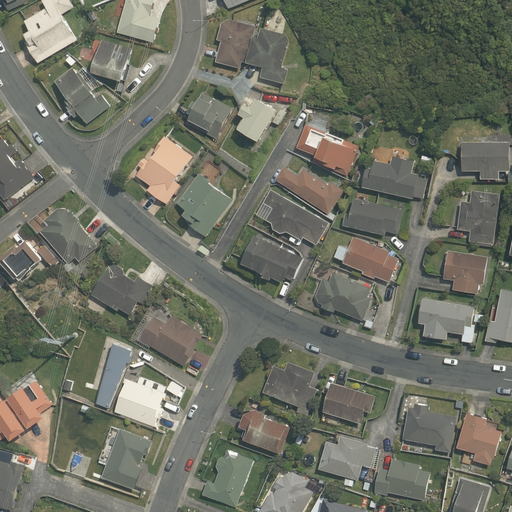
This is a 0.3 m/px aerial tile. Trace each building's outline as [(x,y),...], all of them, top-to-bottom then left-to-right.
[(7,0),(12,10),(30,2),(28,0),(7,0)] [(32,40),(28,43),(41,64),(81,40),(66,14),(79,7),(73,0),(47,0),(46,1),(50,8),(27,21),(34,31),(28,34),(32,40)] [(129,0),(120,32),(156,43),(163,19),(152,16),(153,14),(154,14),(158,0),(129,0)] [(224,0),(228,9),(249,0),(224,0)] [(254,36),(256,26),(228,18),(221,22),(217,40),(221,41),(216,62),(240,69),(242,62),(246,63),(254,36)] [(259,37),(254,36),(246,63),(263,67),(260,77),(285,83),(288,69),(282,67),(289,40),(285,34),(261,27),(259,37)] [(96,73),(127,81),(127,80),(131,81),(135,65),(132,64),(137,48),(105,39),(96,73)] [(83,114),(90,124),(114,106),(104,93),(97,95),(94,90),(95,90),(82,72),(81,73),(76,67),(58,80),(72,98),(68,101),(72,105),(69,107),(78,118),(83,114)] [(234,107),(203,91),(197,101),(193,99),(188,111),(191,113),(186,122),(217,138),(234,107)] [(258,141),(277,110),(256,97),(251,105),(245,102),(238,113),(244,116),(237,128),(258,141)] [(348,175),(360,146),(306,124),(296,147),(315,155),(315,156),(316,157),(314,161),(348,175)] [(181,184),(175,180),(193,156),(165,136),(154,151),(155,152),(151,157),(147,154),(139,165),(142,167),(136,175),(150,185),(147,190),(167,204),(181,184)] [(7,137),(0,142),(0,188),(8,199),(38,177),(24,158),(20,161),(16,155),(21,151),(16,143),(13,145),(7,137)] [(500,171),(510,171),(510,142),(462,141),(462,170),(481,170),(481,179),(500,179),(500,171)] [(374,159),(372,168),(367,167),(363,186),(413,198),(414,196),(424,198),(428,178),(419,176),(420,174),(413,172),(415,160),(393,155),(391,163),(374,159)] [(284,166),(275,179),(326,213),(326,212),(330,214),(345,190),(331,182),(329,185),(304,168),(299,175),(284,166)] [(188,223),(207,236),(233,199),(210,182),(211,180),(200,172),(178,203),(187,209),(183,215),(190,220),(188,223)] [(330,223),(271,189),(264,202),(273,207),(266,220),(271,223),(274,229),(281,233),(287,231),(303,240),(304,237),(318,245),(330,223)] [(469,241),(494,244),(501,194),(472,190),(470,202),(461,201),(458,229),(470,231),(469,241)] [(404,209),(354,197),(350,213),(345,212),(342,225),(385,235),(387,231),(399,234),(404,209)] [(72,211),(69,209),(61,208),(47,219),(51,224),(44,230),(71,263),(79,257),(83,261),(101,245),(81,222),(83,220),(74,209),(72,211)] [(305,257),(253,234),(240,263),(260,272),(259,275),(270,280),(271,277),(282,282),(284,277),(294,281),(305,257)] [(390,251),(354,236),(343,263),(363,271),(362,273),(375,278),(375,276),(390,282),(400,258),(389,254),(390,251)] [(4,258),(24,281),(40,267),(39,266),(48,258),(55,267),(61,261),(48,245),(42,250),(33,239),(25,246),(22,243),(4,258)] [(488,256),(448,250),(444,278),(454,280),(453,290),(478,294),(479,284),(484,284),(488,256)] [(108,266),(92,294),(119,310),(120,308),(131,314),(139,301),(144,304),(149,296),(148,295),(155,285),(138,275),(135,280),(125,274),(123,268),(117,264),(108,266)] [(371,286),(333,272),(330,280),(323,278),(316,295),(318,302),(323,304),(322,307),(335,312),(336,309),(363,320),(372,298),(368,296),(371,286)] [(498,339),(511,341),(511,290),(502,288),(495,321),(489,320),(485,341),(497,343),(498,339)] [(462,341),(478,343),(482,326),(472,324),(475,306),(423,298),(419,322),(425,323),(423,335),(447,339),(448,331),(463,334),(462,341)] [(172,314),(166,323),(155,316),(140,339),(185,366),(204,334),(172,314)] [(97,403),(110,408),(128,362),(130,363),(133,356),(130,355),(132,350),(113,342),(97,403)] [(285,369),(274,364),(263,392),(299,406),(297,412),(308,416),(318,389),(310,386),(316,371),(288,361),(285,369)] [(125,382),(114,412),(155,426),(158,418),(161,419),(165,408),(162,407),(167,393),(165,392),(167,387),(140,377),(138,383),(125,378),(124,382),(125,382)] [(24,387),(8,397),(28,428),(45,417),(42,413),(54,404),(37,379),(30,384),(39,397),(33,401),(24,387)] [(174,382),(170,391),(180,397),(185,388),(174,382)] [(332,382),(323,410),(361,422),(365,411),(371,413),(376,395),(332,382)] [(11,440),(27,429),(6,399),(0,402),(0,440),(8,436),(11,440)] [(436,449),(451,452),(457,415),(428,410),(429,405),(415,403),(414,407),(408,406),(403,439),(437,445),(436,449)] [(280,453),(291,426),(279,421),(277,419),(266,415),(267,413),(255,408),(244,412),(239,426),(245,428),(242,436),(244,437),(243,439),(280,453)] [(489,417),(467,411),(456,447),(476,453),(474,460),(490,465),(492,458),(494,459),(503,431),(490,427),(491,424),(487,423),(489,417)] [(102,477),(134,489),(142,467),(137,465),(138,463),(140,464),(144,454),(148,455),(154,440),(120,428),(102,477)] [(338,444),(327,441),(319,468),(358,479),(362,464),(376,468),(381,449),(369,446),(370,443),(341,435),(338,444)] [(237,507),(255,460),(238,453),(236,458),(230,456),(226,458),(223,456),(219,458),(216,465),(219,472),(214,483),(208,480),(203,494),(237,507)] [(390,470),(381,468),(375,492),(388,495),(388,492),(425,500),(431,472),(420,469),(421,464),(393,458),(390,470)] [(0,460),(0,506),(13,510),(18,489),(22,490),(25,479),(22,478),(25,465),(12,461),(11,463),(0,460)] [(258,511),(302,511),(314,491),(306,486),(309,480),(293,471),(285,473),(283,477),(280,475),(273,487),(277,489),(274,493),(271,491),(258,511)] [(450,511),(483,511),(491,486),(460,477),(450,511)] [(368,511),(369,509),(323,498),(319,511),(368,511)]
